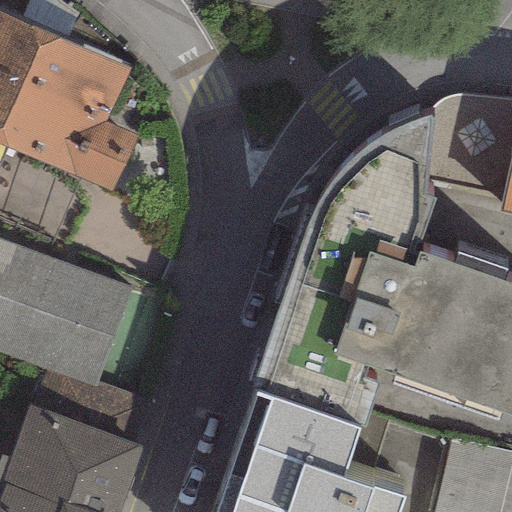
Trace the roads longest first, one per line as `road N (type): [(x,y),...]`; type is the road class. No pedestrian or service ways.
road 1 (residential): [(511,64),(461,60),(406,73),(329,113),(237,228)]
road 2 (residential): [(237,228),(149,511)]
road 3 (residential): [(137,0),(197,93),(237,228)]
